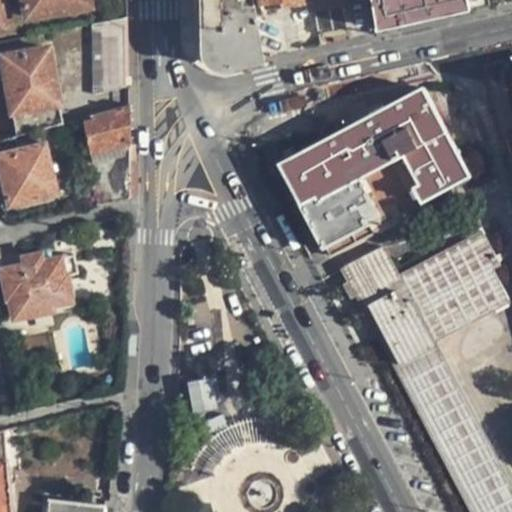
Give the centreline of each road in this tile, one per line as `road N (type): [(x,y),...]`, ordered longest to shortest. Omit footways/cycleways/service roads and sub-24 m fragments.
road 1 (secondary): [(471,40),(271,88),(160,103)]
road 2 (secondary): [(153,203),(133,511)]
road 3 (residential): [(153,203),(0,237)]
road 4 (residential): [(471,40),(511,191)]
